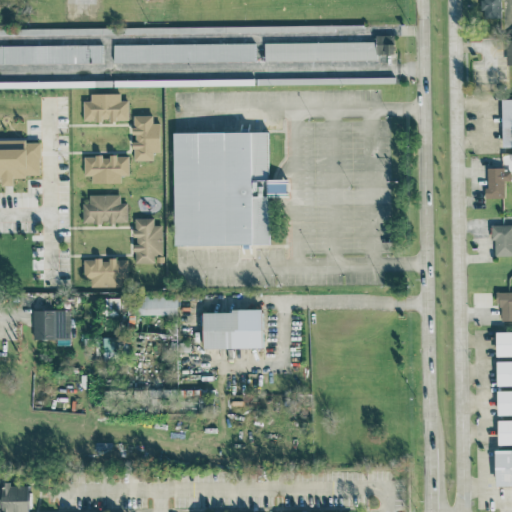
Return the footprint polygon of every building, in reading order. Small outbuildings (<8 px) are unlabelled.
[(480,0),(480,21),(498,21),(499,0),(480,0)] [(393,54),(393,35),(375,34),(375,53),(393,54)] [(374,40),(263,42),(263,60),(375,59),(374,40)] [(113,61),(255,60),(255,42),(113,43),(113,61)] [(0,44),(0,63),(103,62),(102,43),(0,44)] [(119,93),(89,93),(89,100),(82,100),(82,121),(127,120),(127,99),(119,100),(119,93)] [(511,98),(500,99),(501,145),(511,144),(511,98)] [(151,114),(132,115),(132,160),(152,159),(152,152),(159,151),(158,122),(151,123),(151,114)] [(173,244),(171,132),(266,131),(267,243),(173,244)] [(38,140),(0,140),(0,181),(0,185),(11,185),(11,176),(39,176),(38,140)] [(90,183),(120,182),(120,175),(128,175),(128,155),(82,156),(83,176),(90,176),(90,183)] [(503,181),(509,181),(509,168),(485,168),(485,197),(504,197),(503,181)] [(126,202),(119,202),(119,193),(87,194),(88,202),(81,202),(81,223),(126,222),(126,202)] [(134,262),(154,262),(153,255),(161,255),(161,224),(153,225),(153,217),(133,218),(134,244),(133,244),(134,262)] [(494,256),(511,255),(511,223),(489,224),(490,238),(493,238),(494,256)] [(126,258),(82,259),(82,277),(90,277),(90,286),(127,286),(126,258)] [(511,319),(511,290),(498,290),(497,319),(511,319)] [(134,314),(176,313),(176,294),(134,295),(134,314)] [(31,309),(32,338),(69,338),(69,308),(31,309)] [(259,309),(200,310),(201,347),(260,346),(259,309)] [(494,355),(511,354),(511,329),(494,330),(494,355)] [(102,358),(118,358),(117,336),(102,337),(102,358)] [(511,359),(494,360),(495,385),(511,384),(511,359)] [(511,388),(495,388),(495,413),(511,413),(511,388)] [(511,443),(511,418),(495,418),(496,443),(511,443)] [(511,447),(492,448),(493,485),(511,484),(511,447)] [(0,511),(26,511),(27,483),(0,482),(0,511)]
